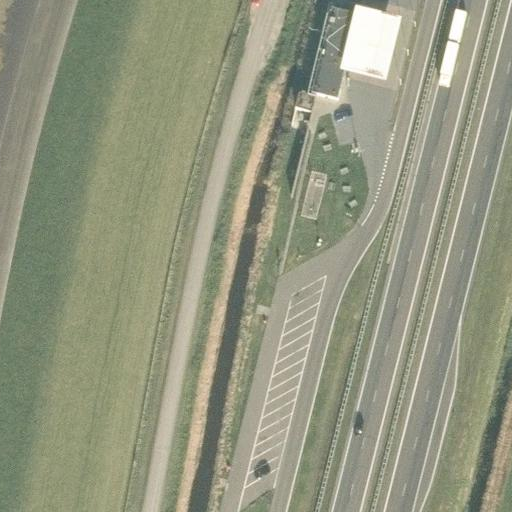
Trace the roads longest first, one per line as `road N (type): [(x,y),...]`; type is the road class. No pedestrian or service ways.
road 1 (trunk): [(472,0),(346,511)]
road 2 (unclassified): [(152,511),(208,236),(271,0)]
road 3 (trunk): [(397,511),(511,53)]
